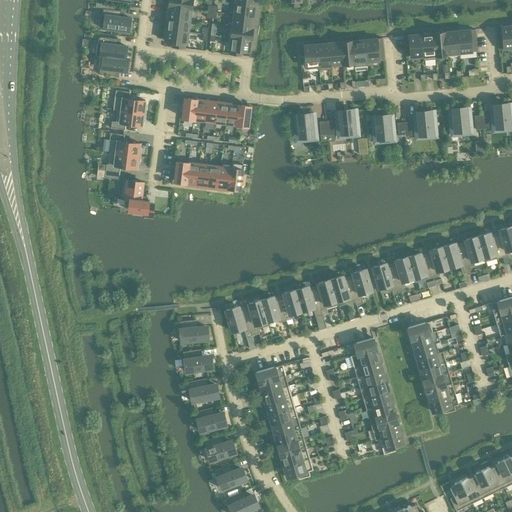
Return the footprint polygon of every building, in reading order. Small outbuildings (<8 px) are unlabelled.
[(169,0),(169,7),(191,9),(192,0),(169,0)] [(236,3),(236,4),(234,15),(254,17),(255,6),(236,3)] [(105,4),(105,9),(103,9),(102,15),(101,15),(99,27),(129,31),(130,18),(120,17),(121,11),(114,10),(115,5),(105,4)] [(169,7),(168,18),(190,21),(191,9),(169,7)] [(234,15),(233,26),(252,29),(254,17),(234,15)] [(190,21),(168,18),(166,29),(188,32),(190,21)] [(233,26),(229,25),(227,37),(231,38),(231,37),(251,40),(252,29),(233,26)] [(511,48),(511,25),(497,27),(499,49),(511,48)] [(188,32),(166,29),(165,41),(172,42),(172,47),(185,48),(185,44),(187,44),(188,32)] [(474,29),(457,31),(459,53),(460,53),(477,51),(474,29)] [(457,31),(445,32),(447,54),(447,57),(460,55),(460,53),(459,53),(457,31)] [(447,54),(445,32),(433,33),(435,55),(436,55),(447,54)] [(435,55),(433,33),(421,34),(423,56),(423,61),(436,60),(436,55),(435,55)] [(423,56),(421,34),(404,36),(405,45),(410,44),(411,58),(423,56)] [(125,59),(127,47),(116,45),(117,39),(99,37),(99,43),(97,43),(96,56),(100,56),(101,56),(125,59)] [(231,37),(231,38),(230,49),(231,49),(231,54),(241,56),(242,51),(249,52),(251,40),(231,37)] [(382,38),(364,40),(366,62),(367,62),(384,60),(382,38)] [(364,40),(352,41),(355,63),(354,63),(355,67),(367,66),(367,62),(366,62),(364,40)] [(355,63),(352,41),(340,42),(343,64),(354,63),(355,63)] [(340,42),(328,43),(330,65),(331,65),(343,64),(340,42)] [(330,65),(328,43),(317,44),(319,66),(318,66),(319,71),(331,70),(331,65),(330,65)] [(319,66),(317,44),(299,46),(300,55),(305,54),(306,68),(318,66),(319,66)] [(101,56),(100,56),(99,68),(100,68),(100,75),(115,77),(116,70),(127,72),(128,59),(125,59),(101,56)] [(113,110),(117,110),(145,113),(146,105),(145,105),(145,100),(129,98),(130,92),(116,90),(113,110)] [(184,103),(181,103),(180,111),(183,112),(182,120),(193,121),(196,99),(185,98),(184,103)] [(207,101),(196,99),(193,121),(204,122),(207,101)] [(207,101),(204,122),(215,124),(215,121),(218,102),(207,101)] [(215,124),(226,125),(226,123),(229,103),(218,102),(215,121),(215,124)] [(239,105),(229,103),(226,123),(236,124),(237,124),(239,105)] [(505,126),(511,125),(511,116),(511,103),(503,104),(503,106),(499,107),(499,104),(491,105),(494,128),(494,127),(494,131),(506,130),(505,126)] [(250,106),(239,105),(237,124),(236,124),(236,127),(247,129),(250,106)] [(450,109),(452,131),(459,131),(460,134),(471,133),(471,130),(469,107),(461,108),(461,110),(458,111),(457,108),(450,109)] [(358,132),(356,109),(348,110),(348,112),(344,112),(344,110),(336,111),(338,133),(339,133),(339,137),(351,136),(350,132),(358,132)] [(117,110),(116,122),(112,121),(111,128),(125,130),(126,123),(142,125),(143,121),(145,121),(145,113),(117,110)] [(428,134),(436,133),(433,111),(426,111),(426,114),(422,114),(422,112),(414,113),(417,135),(417,138),(429,137),(428,134)] [(316,136),(314,113),(306,114),(306,116),(303,116),(302,114),(295,115),(297,138),(304,137),(305,140),(316,139),(316,136)] [(373,117),(375,139),(382,138),(382,141),(394,140),(393,137),(394,137),(392,115),(384,115),(384,118),(381,118),(380,116),(373,117)] [(112,152),(140,156),(141,148),(139,148),(140,143),(124,141),(124,135),(110,133),(110,140),(114,140),(112,152)] [(368,137),(359,137),(360,153),(368,153),(368,137)] [(139,164),(140,156),(112,152),(110,152),(108,164),(107,164),(105,177),(119,179),(121,166),(137,168),(137,164),(139,164)] [(188,162),(186,182),(196,183),(199,161),(188,160),(188,162)] [(177,161),(175,180),(186,182),(188,162),(177,161)] [(199,161),(196,183),(207,185),(210,165),(211,163),(199,161)] [(232,168),(229,187),(240,189),(241,183),(243,184),(244,175),(242,175),(243,164),(231,163),(231,168),(232,168)] [(221,166),(210,165),(207,185),(218,186),(221,166)] [(231,168),(221,166),(218,186),(229,187),(232,168),(231,168)] [(121,197),(127,198),(127,197),(141,199),(143,182),(123,179),(121,197)] [(127,197),(127,198),(125,209),(146,211),(146,216),(152,217),(154,205),(148,204),(148,200),(141,199),(127,197)] [(502,234),(496,236),(502,257),(509,255),(507,250),(511,248),(511,226),(500,230),(502,234)] [(489,233),(478,236),(484,257),(483,257),(485,262),(502,257),(496,236),(491,237),(489,233)] [(484,257),(478,236),(466,240),(467,244),(462,246),(468,267),(474,265),(473,260),(483,257),(484,257)] [(468,267),(462,246),(456,248),(455,243),(443,246),(449,267),(460,264),(462,274),(470,272),(468,267)] [(449,267),(443,246),(431,250),(432,255),(427,256),(433,277),(440,275),(438,270),(449,267)] [(420,253),(408,256),(414,277),(414,278),(415,282),(433,277),(427,256),(421,258),(420,253)] [(398,265),(392,266),(400,292),(406,290),(403,281),(414,278),(414,277),(408,256),(396,260),(398,265)] [(400,292),(392,266),(387,268),(386,263),(373,267),(375,274),(381,292),(392,289),(393,294),(400,292)] [(368,276),(367,276),(365,269),(353,273),(354,277),(349,279),(355,300),(356,305),(363,303),(360,293),(372,290),(368,276)] [(355,300),(349,279),(344,281),(342,276),(330,279),(338,305),(355,300)] [(338,305),(330,279),(319,283),(320,288),(315,289),(321,310),(338,305)] [(308,286),(296,289),(302,310),(313,307),(316,317),(323,315),(321,310),(315,289),(309,291),(308,286)] [(285,298),(280,299),(286,320),(293,318),(291,313),(302,310),(296,289),(284,293),(285,298)] [(286,320),(280,299),(274,301),(273,296),(261,300),(267,321),(268,320),(278,317),(279,322),(286,320)] [(494,314),(511,308),(511,296),(490,303),(494,314)] [(251,308),(245,309),(251,330),(251,331),(252,335),(259,333),(258,328),(269,325),(268,320),(267,321),(261,300),(249,303),(251,308)] [(251,330),(245,309),(240,311),(239,306),(226,310),(228,317),(232,331),(244,328),(245,332),(251,331),(251,330)] [(511,308),(494,314),(497,325),(511,320),(511,308)] [(511,331),(511,320),(497,325),(500,336),(504,334),(511,331)] [(181,341),(206,339),(205,326),(195,327),(194,321),(180,322),(181,328),(180,328),(181,341)] [(433,332),(429,321),(408,328),(411,338),(433,332)] [(437,330),(433,332),(411,338),(414,349),(436,342),(436,343),(440,342),(437,330)] [(355,355),(376,349),(373,338),(352,344),(355,354),(355,355)] [(436,342),(414,349),(417,359),(439,353),(439,352),(436,343),(436,342)] [(355,355),(355,354),(350,356),(354,367),(379,359),(376,349),(355,355)] [(184,359),(186,371),(211,368),(209,355),(199,356),(198,350),(184,352),(185,359),(184,359)] [(439,353),(417,359),(420,370),(446,362),(443,351),(439,352),(439,353)] [(379,359),(354,367),(357,377),(383,369),(379,359)] [(449,372),(446,362),(420,370),(423,380),(449,372)] [(260,383),(285,375),(282,364),(256,372),(260,383)] [(386,380),(383,369),(357,377),(360,387),(386,380)] [(449,372),(423,380),(426,390),(452,383),(449,372)] [(285,375),(260,383),(263,393),(288,386),(285,375)] [(192,401),(217,396),(215,384),(204,386),(203,380),(189,382),(191,388),(190,389),(192,401)] [(386,380),(360,387),(363,398),(389,390),(386,380)] [(452,383),(426,390),(429,401),(455,393),(452,383)] [(292,396),(288,386),(263,393),(266,404),(292,396)] [(389,390),(363,398),(366,408),(392,401),(389,390)] [(458,404),(455,393),(429,401),(433,412),(443,409),(444,413),(455,410),(454,405),(458,404)] [(292,396),(266,404),(269,414),(295,406),(292,396)] [(395,411),(392,401),(366,408),(369,419),(395,411)] [(298,417),(295,406),(269,414),(272,425),(298,417)] [(200,431),(225,425),(222,412),(211,415),(210,409),(196,412),(198,418),(197,419),(200,431)] [(398,422),(395,411),(369,419),(372,429),(398,422)] [(301,428),(298,417),(272,425),(275,435),(301,428)] [(398,422),(372,429),(375,440),(379,439),(379,438),(401,432),(398,422)] [(304,438),(301,428),(275,435),(278,445),(304,438)] [(404,443),(401,432),(379,438),(379,439),(384,454),(395,450),(394,446),(403,443),(404,443)] [(210,460),(234,452),(230,440),(220,443),(218,438),(205,442),(207,448),(206,448),(210,460)] [(304,438),(278,445),(281,456),(307,448),(304,438)] [(310,459),(307,448),(281,456),(284,466),(310,459)] [(310,459),(284,466),(287,477),(297,474),(299,479),(310,475),(309,471),(313,469),(310,459)] [(511,483),(511,476),(504,459),(497,462),(498,463),(493,466),(504,487),(511,483)] [(221,489),(245,480),(240,468),(230,471),(228,466),(215,471),(217,476),(217,477),(221,489)] [(488,467),(482,470),(493,493),(504,487),(493,466),(489,468),(488,467)] [(476,474),(472,476),(482,498),(493,493),(482,470),(476,473),(476,474)] [(467,477),(460,480),(472,503),(482,498),(472,476),(467,478),(467,477)] [(472,503),(460,480),(454,483),(455,484),(450,487),(454,496),(450,498),(456,511),(472,503)] [(231,511),(243,511),(257,506),(252,494),(242,499),(240,493),(227,499),(229,504),(229,505),(231,511)]
